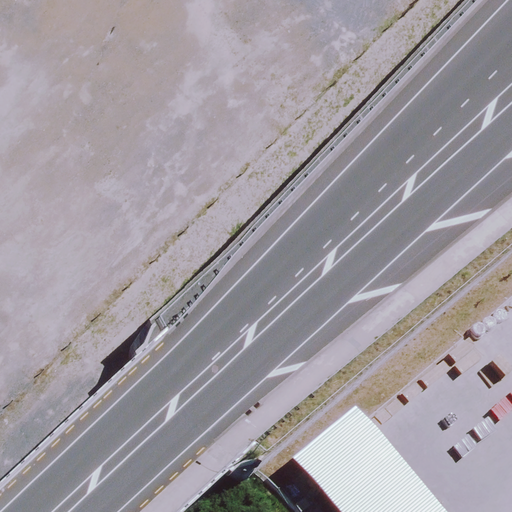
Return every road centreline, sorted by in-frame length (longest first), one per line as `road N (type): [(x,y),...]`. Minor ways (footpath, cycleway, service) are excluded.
road 1 (tertiary): [(511,105),(178,399)]
road 2 (unknown): [(0,170),(16,0)]
road 3 (tertiary): [(59,511),(178,399)]
